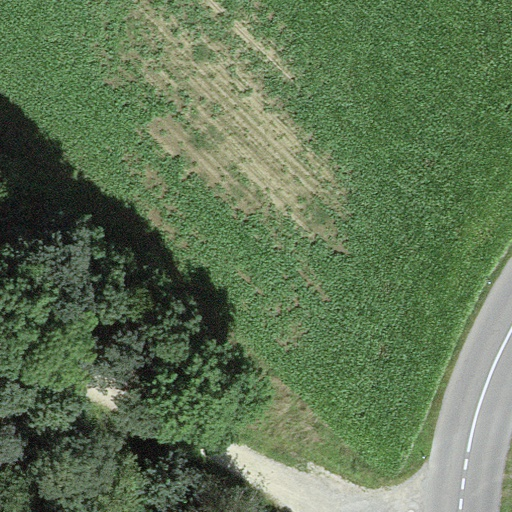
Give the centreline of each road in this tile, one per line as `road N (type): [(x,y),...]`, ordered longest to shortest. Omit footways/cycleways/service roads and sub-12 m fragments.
road 1 (track): [(304,511),(0,334)]
road 2 (tertiary): [(511,335),(489,380),(463,511)]
